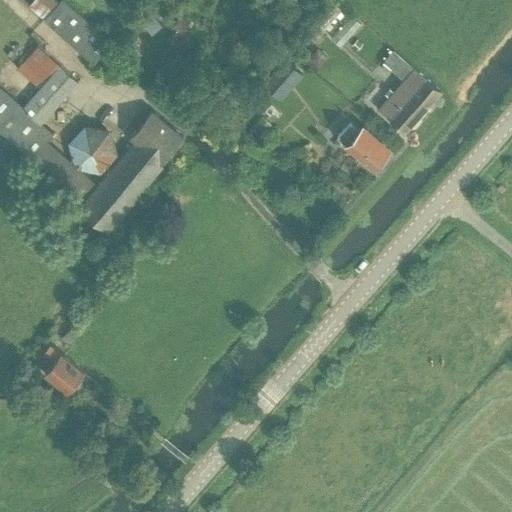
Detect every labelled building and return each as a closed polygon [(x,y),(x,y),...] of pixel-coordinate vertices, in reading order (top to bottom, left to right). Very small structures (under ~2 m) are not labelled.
[(59,4),(54,0),(33,0),(27,7),(44,21),(59,4)] [(61,0),(59,4),(44,21),(68,41),(95,62),(113,40),(101,31),(87,19),(63,0),(61,0)] [(177,17),(175,27),(186,29),(188,18),(177,17)] [(392,49),(382,61),(402,80),(413,68),(392,49)] [(280,98),(301,75),(284,59),(262,83),(280,98)] [(0,86),(0,133),(29,158),(45,139),(51,132),(40,123),(76,81),(57,64),(21,105),(16,101),(0,86)] [(402,80),(377,108),(404,132),(440,92),(413,68),(402,80)] [(80,204),(79,206),(108,230),(159,167),(158,166),(182,136),(151,110),(127,139),(131,142),(97,184),(80,204)] [(358,129),(350,121),(343,128),(335,135),(344,144),(344,145),(357,157),(361,154),(374,166),(387,153),(373,139),(376,137),(362,125),(358,129)] [(45,139),(29,158),(80,204),(97,184),(45,139)] [(70,328),(61,338),(68,345),(77,334),(70,328)] [(67,392),(83,372),(48,343),(41,352),(53,361),(43,373),(67,392)]
